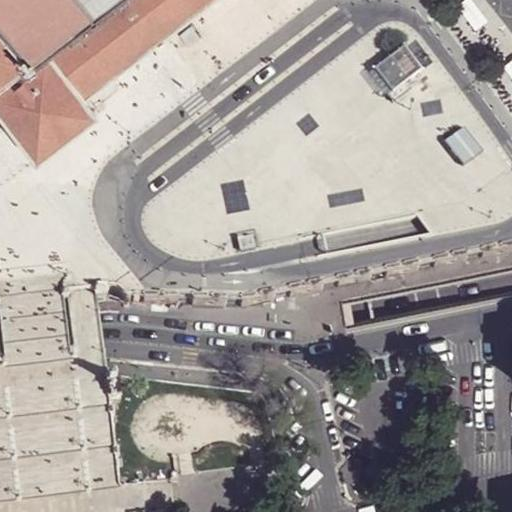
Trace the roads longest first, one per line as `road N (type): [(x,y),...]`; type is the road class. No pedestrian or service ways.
road 1 (secondary): [(511,283),(353,314),(260,315),(157,308),(50,274)]
road 2 (secondary): [(486,317),(325,350),(234,352)]
road 3 (secondary): [(100,511),(94,444),(50,274)]
road 4 (secondary): [(234,352),(123,339),(0,353)]
road 5 (unclassified): [(332,511),(301,393),(287,377),(234,352)]
road 6 (residential): [(486,317),(466,348),(469,502)]
road 7 (residential): [(504,314),(509,490)]
